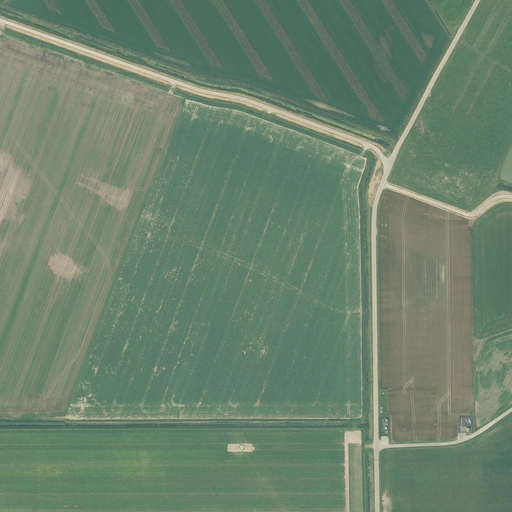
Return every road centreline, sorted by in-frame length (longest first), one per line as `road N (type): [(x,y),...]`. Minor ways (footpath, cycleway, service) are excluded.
road 1 (unclassified): [(388,168),(359,141),(0,20)]
road 2 (unclassified): [(376,447),(373,221),(382,183)]
road 3 (unclassified): [(388,168),(477,0)]
road 4 (unclassified): [(376,447),(455,442),(511,409)]
road 5 (unclassified): [(511,197),(469,215),(382,183)]
